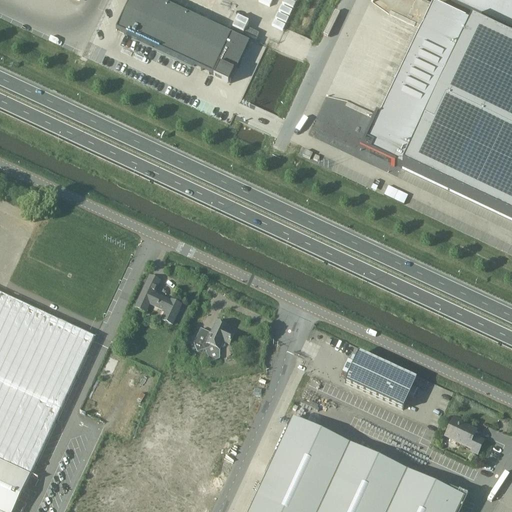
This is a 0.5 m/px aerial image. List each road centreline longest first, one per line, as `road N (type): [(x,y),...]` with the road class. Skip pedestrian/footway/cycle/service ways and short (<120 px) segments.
road 1 (trunk): [(0,100),(511,340)]
road 2 (unclassified): [(511,402),(0,164)]
road 3 (trunk): [(511,315),(0,77)]
road 4 (unclassified): [(278,152),(351,0)]
road 5 (unknown): [(0,275),(110,330)]
